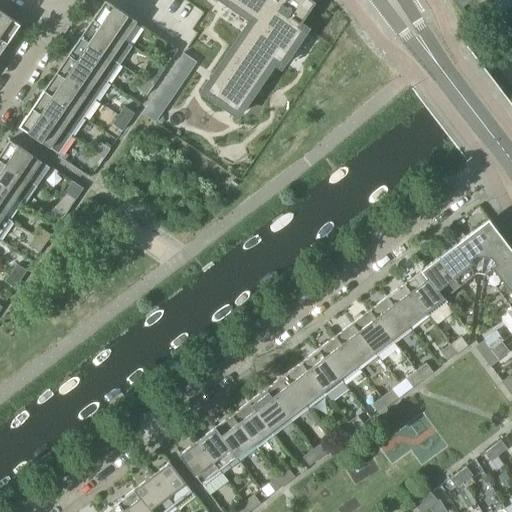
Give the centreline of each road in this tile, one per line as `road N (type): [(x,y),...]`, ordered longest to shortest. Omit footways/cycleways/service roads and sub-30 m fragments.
road 1 (residential): [(45,511),(511,177)]
road 2 (tertiary): [(511,162),(391,0)]
